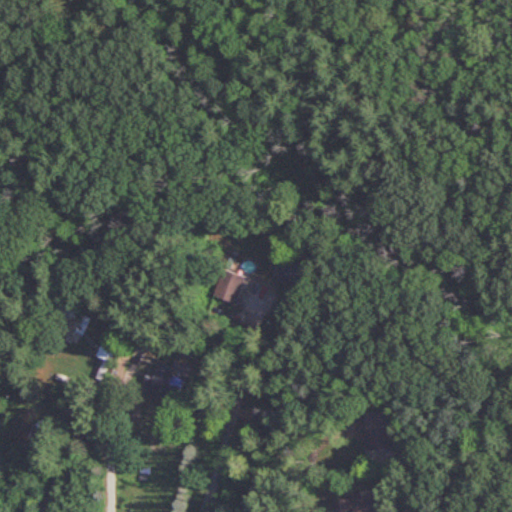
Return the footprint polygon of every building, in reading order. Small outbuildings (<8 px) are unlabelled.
[(292,279),(303,275),(300,267),(289,270),(292,279)] [(239,304),(246,276),(223,270),(216,298),(239,304)] [(78,347),(92,319),(64,303),(49,332),(78,347)] [(142,390),(176,405),(188,378),(159,365),(156,372),(151,369),(142,390)] [(368,449),(394,449),(393,411),(367,411),(368,449)] [(335,511),(377,511),(376,495),(334,499),(335,511)]
